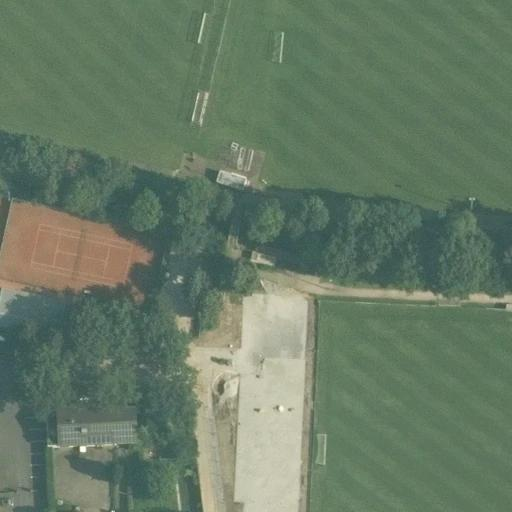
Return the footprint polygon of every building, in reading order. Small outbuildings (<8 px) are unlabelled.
[(0,128),(0,154),(45,165),(51,140),(0,128)] [(222,183),(247,187),(249,178),(224,173),(222,183)] [(276,260),(252,253),(250,263),(274,269),(276,260)] [(299,266),(276,260),(274,269),(273,271),(297,277),(299,266)] [(62,305),(2,293),(0,304),(0,326),(56,337),(62,305)] [(57,413),(45,413),(47,449),(58,448),(57,413)] [(134,413),(57,413),(58,448),(116,445),(116,442),(133,441),(133,444),(135,444),(134,413)]
